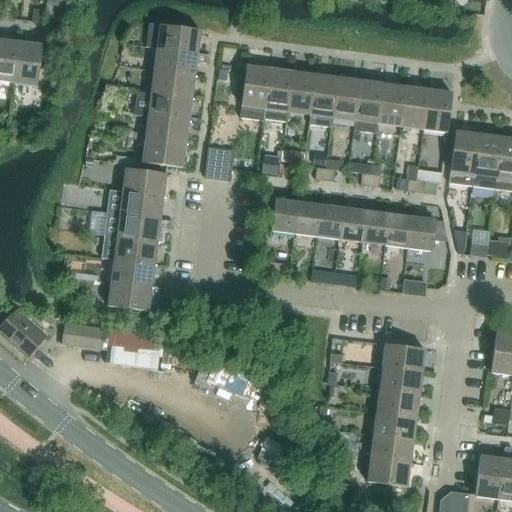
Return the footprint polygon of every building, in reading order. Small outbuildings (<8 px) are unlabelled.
[(12,8),(1,6),(0,12),(0,18),(10,20),(12,8)] [(43,12),(33,11),(31,24),(41,25),(43,12)] [(199,33),(159,27),(148,26),(145,49),(156,51),(196,56),(199,33)] [(0,41),(0,82),(12,84),(18,44),(0,41)] [(18,44),(12,84),(35,87),(41,47),(18,44)] [(153,73),(193,78),(195,64),(207,65),(208,57),(196,56),(156,51),(153,73)] [(52,73),(53,60),(46,59),(45,72),(52,73)] [(239,120),(262,123),(269,71),(246,68),(239,120)] [(219,71),(218,81),(226,82),(227,72),(219,71)] [(287,114),(286,114),(292,74),(269,71),(262,123),(263,123),(263,121),(285,124),(287,114)] [(193,78),(153,73),(150,95),(150,96),(191,101),(193,78)] [(286,114),(287,114),(309,117),(314,77),(292,74),(286,114)] [(314,77),(309,117),(308,126),(330,129),(332,120),(331,120),(337,80),(314,77)] [(332,120),(354,122),(354,123),(359,82),(337,80),(331,120),(332,120)] [(376,135),(377,125),(382,85),(359,82),(354,123),(354,122),(353,132),(376,135)] [(382,85),(377,125),(399,128),(405,88),(382,85)] [(405,88),(399,128),(422,131),(427,91),(405,88)] [(427,91),(422,131),(445,134),(451,94),(427,91)] [(147,118),(188,123),(191,101),(150,96),(150,95),(136,93),(133,117),(147,119),(147,118)] [(147,118),(147,119),(144,141),(185,146),(188,123),(147,118)] [(471,188),(478,136),(454,133),(449,173),(447,185),(471,188)] [(493,191),(500,139),(478,136),(471,188),(493,191)] [(511,193),(511,140),(500,139),(493,191),(511,193)] [(185,146),(144,141),(141,164),(182,169),(185,146)] [(233,152),(207,149),(204,178),(229,182),(233,152)] [(304,156),(289,154),(288,166),(302,168),(304,156)] [(325,159),(313,158),(312,166),(324,167),(325,159)] [(326,160),(325,170),(334,172),(335,161),(326,160)] [(277,164),(264,162),(263,174),(275,176),(277,164)] [(348,163),(347,173),(361,175),(370,176),(371,167),(348,163)] [(277,176),(286,177),(288,166),(278,164),(277,176)] [(380,168),(371,167),(370,176),(379,178),(380,168)] [(418,169),(408,167),(406,181),(415,182),(416,182),(418,169)] [(314,181),(323,182),(325,170),(315,169),(314,181)] [(162,199),(165,176),(125,170),(121,194),(162,199)] [(332,183),(334,172),(325,170),(323,182),(332,183)] [(429,174),(427,184),(437,185),(439,185),(440,176),(429,174)] [(361,175),(359,187),(368,188),(370,176),(361,175)] [(370,176),(368,188),(377,189),(379,178),(370,176)] [(395,191),(404,193),(406,181),(396,180),(395,191)] [(404,193),(414,194),(415,182),(406,181),(404,193)] [(415,182),(414,194),(423,195),(424,184),(416,182),(415,182)] [(435,197),(437,185),(427,184),(424,184),(423,195),(435,197)] [(162,199),(121,194),(119,216),(159,222),(159,221),(162,199)] [(293,235),(297,204),(274,201),(270,232),(293,235)] [(297,204),(293,235),(316,238),(320,207),(297,204)] [(320,207),(316,238),(338,241),(342,210),(320,207)] [(342,210),(338,241),(361,244),(365,213),(342,210)] [(365,213),(361,244),(384,247),(388,216),(365,213)] [(106,214),(103,237),(156,244),(158,230),(170,232),(171,223),(159,221),(159,222),(119,216),(106,214)] [(388,216),(384,247),(406,250),(410,219),(388,216)] [(410,219),(406,250),(430,253),(432,240),(434,222),(410,219)] [(443,223),(441,222),(434,222),(433,230),(432,240),(445,242),(447,242),(443,223)] [(455,236),(459,254),(463,254),(465,241),(465,237),(455,236)] [(113,262),(153,267),(156,244),(103,237),(100,260),(113,262)] [(497,242),(496,258),(507,260),(509,240),(498,239),(497,242)] [(487,246),(471,244),(470,256),(486,258),(487,246)] [(113,262),(110,284),(150,290),(153,267),(113,262)] [(282,264),(268,262),(267,272),(280,274),(282,264)] [(314,272),(312,283),(359,289),(360,279),(314,272)] [(389,291),(390,283),(380,282),(379,290),(389,291)] [(404,296),(425,299),(427,286),(406,283),(404,296)] [(150,290),(110,284),(107,308),(147,313),(150,290)] [(0,337),(26,360),(45,338),(26,321),(27,320),(15,310),(0,327),(0,337)] [(101,349),(103,331),(103,330),(64,325),(61,344),(101,349)] [(103,331),(101,349),(101,351),(159,358),(162,339),(103,331)] [(511,377),(511,335),(495,334),(490,374),(511,377)] [(424,351),(384,346),(381,369),(421,375),(424,351)] [(328,363),(329,363),(341,365),(342,356),(329,355),(328,363)] [(421,375),(381,369),(378,392),(418,397),(421,375)] [(336,375),(328,374),(327,374),(326,386),(328,386),(335,387),(336,375)] [(330,388),(329,398),(337,399),(338,389),(330,388)] [(418,397),(378,392),(375,415),(415,420),(418,397)] [(482,423),(507,426),(509,411),(493,409),(492,418),(483,417),(482,423)] [(415,420),(375,415),(372,437),(412,442),(415,420)] [(412,442),(372,437),(369,460),(409,465),(412,442)] [(511,449),(504,449),(502,460),(497,501),(511,502),(511,461),(511,462),(511,454),(511,449)] [(479,457),(474,498),(497,501),(502,460),(479,457)] [(409,465),(369,460),(366,483),(406,489),(409,465)] [(465,511),(468,496),(450,494),(439,502),(438,511),(465,511)]
